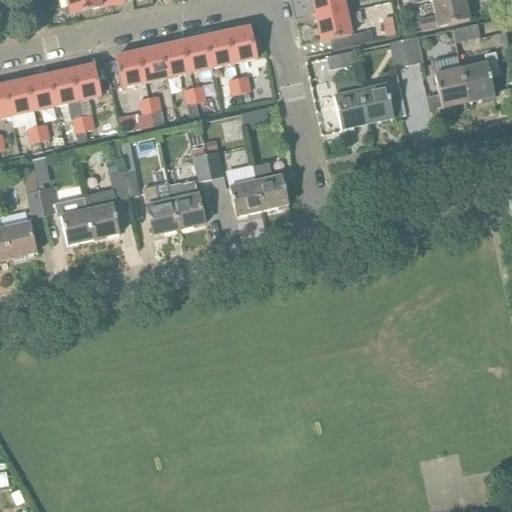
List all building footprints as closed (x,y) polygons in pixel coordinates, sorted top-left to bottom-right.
[(65,0),(69,16),(115,6),(114,0),(65,0)] [(311,0),(316,20),(345,13),(341,0),(311,0)] [(463,0),(457,0),(431,6),(433,16),(418,19),(419,22),(418,22),(418,25),(403,29),(404,37),(421,34),(440,30),(439,29),(469,23),(463,0)] [(345,13),(316,20),(321,44),(350,38),(345,13)] [(385,39),(396,37),(393,20),(382,22),(385,39)] [(454,45),(479,40),(476,27),(452,32),(454,45)] [(227,36),(234,67),(257,62),(250,31),(227,36)] [(356,46),(374,42),(372,32),(354,36),(356,46)] [(212,72),(234,67),(227,36),(205,41),(212,72)] [(189,77),(212,72),(205,41),(182,45),(189,77)] [(406,69),(419,66),(414,41),(401,44),(406,69)] [(406,69),(401,44),(388,46),(393,71),(406,69)] [(167,81),(189,77),(182,45),(160,50),(167,81)] [(144,86),(167,81),(160,50),(137,55),(144,86)] [(351,54),(326,60),(329,73),(354,68),(351,54)] [(122,91),(144,86),(137,55),(115,60),(122,91)] [(460,72),(468,105),(494,100),(489,79),(500,77),(496,55),(484,58),(486,66),(460,72)] [(71,74),(78,105),(101,100),(94,69),(71,74)] [(441,111),(468,105),(460,72),(434,78),(441,111)] [(56,110),(78,105),(71,74),(49,79),(56,110)] [(33,115),(56,110),(49,79),(26,84),(33,115)] [(240,97),(250,94),(247,80),(237,82),(240,97)] [(231,99),(240,97),(237,82),(228,84),(231,99)] [(11,120),(33,115),(26,84),(4,89),(11,120)] [(359,94),(367,128),(393,122),(385,88),(359,94)] [(0,122),(11,120),(4,89),(0,89),(0,122)] [(196,106),(205,104),(202,89),(193,92),(196,106)] [(186,108),(196,106),(193,92),(183,94),(186,108)] [(340,133),(367,128),(359,94),(333,100),(340,133)] [(150,116),(161,114),(158,99),(147,102),(150,116)] [(153,129),(150,116),(147,102),(138,104),(141,118),(142,118),(145,131),(153,129)] [(243,130),(268,124),(265,111),(240,117),(243,130)] [(93,133),(95,132),(91,118),(81,120),(85,134),(88,134),(89,139),(95,138),(93,133)] [(75,137),(85,134),(81,120),(71,122),(75,137)] [(40,145),(50,142),(47,128),(36,130),(40,145)] [(29,147),(40,145),(36,130),(26,132),(29,147)] [(212,182),(224,179),(218,154),(207,157),(212,182)] [(198,185),(212,182),(207,157),(193,160),(198,185)] [(128,200),(140,198),(135,173),(127,174),(122,175),(128,200)] [(114,203),(128,200),(122,175),(109,178),(112,193),(114,203)] [(255,184),(262,214),(288,208),(281,178),(255,184)] [(171,202),(178,233),(204,227),(197,196),(194,183),(168,189),(171,202)] [(236,220),(262,214),(255,184),(229,190),(236,220)] [(152,238),(178,233),(171,202),(159,205),(155,188),(141,191),(145,208),(152,238)] [(45,218),(56,216),(54,206),(51,191),(40,193),(45,218)] [(31,221),(45,218),(40,193),(26,196),(31,221)] [(83,199),(93,243),(119,237),(112,207),(114,206),(114,203),(112,193),(83,199)] [(67,249),(93,243),(83,199),(54,206),(56,216),(57,219),(60,218),(67,249)] [(3,230),(10,261),(36,256),(26,217),(1,222),(3,230)] [(0,263),(10,261),(3,230),(0,231),(0,263)]
